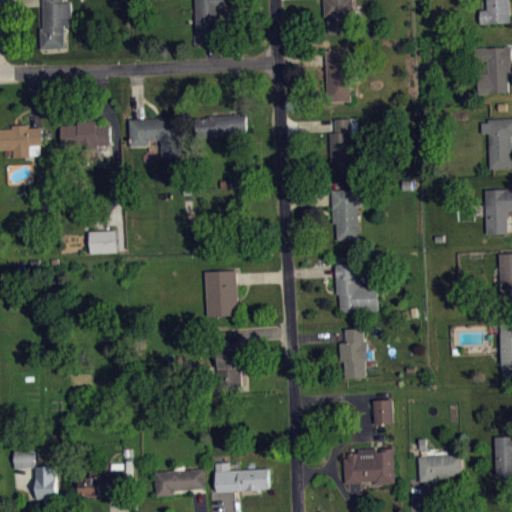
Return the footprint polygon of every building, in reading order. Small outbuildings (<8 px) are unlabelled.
[(43,0),(44,27),(41,27),(43,49),(67,47),(66,25),(72,25),(71,1),(64,1),(63,0),(43,0)] [(195,0),(198,32),(220,31),(219,7),(226,7),(225,0),(195,0)] [(324,0),(324,16),(329,16),(329,33),(354,32),(353,16),(358,16),(357,3),(354,3),(354,0),(324,0)] [(481,9),(481,23),(511,21),(510,0),(487,0),(489,9),(481,9)] [(479,94),(479,74),(488,73),(487,60),(478,60),(478,47),(511,46),(511,61),(510,61),(511,76),(508,76),(508,92),(479,94)] [(326,51),(329,100),(353,100),(351,50),(326,51)] [(246,112),(247,130),(231,131),(231,134),(196,137),(196,117),(202,117),(202,118),(207,118),(207,117),(210,116),(210,115),(235,114),(235,113),(246,112)] [(149,139),(150,144),(131,145),(130,118),(180,116),(183,155),(162,155),(161,138),(149,139)] [(332,169),(332,151),(330,151),(330,131),(336,131),(335,118),(355,117),(355,120),(358,120),(358,136),(352,136),(354,169),(332,169)] [(511,167),(490,168),(489,132),(482,132),(481,122),(489,122),(489,118),(511,117),(511,135),(511,167)] [(61,124),(63,146),(113,143),(111,124),(97,125),(96,119),(78,120),(78,124),(61,124)] [(0,127),(0,149),(14,149),(14,157),(31,156),(31,154),(42,154),(41,144),(44,144),(43,126),(29,127),(29,124),(12,124),(13,127),(0,127)] [(337,239),(337,223),(334,223),(332,189),(358,188),(358,190),(364,190),(366,205),(359,205),(361,238),(337,239)] [(511,188),(486,189),(488,233),(508,233),(508,209),(511,208),(511,188)] [(89,230),(90,252),(118,251),(117,229),(89,230)] [(511,252),(501,253),(504,301),(511,300),(511,252)] [(336,263),(336,293),(339,293),(340,310),(379,309),(378,284),(360,285),(359,262),(336,263)] [(205,270),(207,314),(238,313),(237,268),(205,270)] [(511,379),(503,379),(502,322),(511,321),(511,379)] [(345,377),(366,376),(365,360),(368,359),(367,340),(364,341),(364,328),(346,329),(347,341),(340,341),(341,360),(345,360),(345,377)] [(242,384),(219,386),(216,348),(240,346),(242,384)] [(372,399),(373,422),(394,422),(393,398),(372,399)] [(511,435),(495,435),(497,477),(511,476),(511,435)] [(344,457),(345,482),(363,482),(363,483),(366,483),(367,485),(380,485),(380,483),(397,483),(395,447),(382,448),(382,451),(379,451),(375,447),(359,448),(358,452),(349,452),(349,457),(344,457)] [(14,449),(15,467),(36,466),(38,498),(44,498),(44,500),(52,500),(52,498),(59,497),(57,465),(36,465),(34,449),(14,449)] [(420,480),(419,455),(462,454),(463,474),(449,475),(449,480),(420,480)] [(78,478),(79,496),(101,496),(101,494),(109,494),(109,485),(125,484),(124,461),(111,461),(111,469),(99,470),(99,467),(90,467),(90,471),(90,477),(78,478)] [(215,462),(217,491),(243,490),(243,488),(247,488),(247,490),(262,490),(262,488),(272,487),(271,467),(230,469),(230,461),(215,462)] [(155,470),(157,495),(174,495),(174,489),(207,488),(205,468),(186,469),(186,464),(174,465),(174,469),(155,470)]
